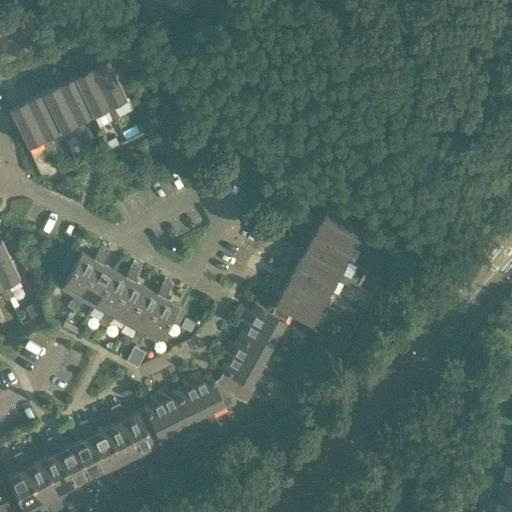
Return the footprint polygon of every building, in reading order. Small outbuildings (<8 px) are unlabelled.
[(81,56),(86,68),(91,66),(110,104),(113,102),(126,96),(108,58),(94,64),(89,53),(81,56)] [(119,115),(113,102),(110,104),(91,66),(86,68),(75,74),(93,112),(105,106),(111,118),(119,115)] [(48,72),(54,84),(59,82),(77,120),(80,118),(93,112),(75,74),(62,80),(57,69),(48,72)] [(59,82),(54,84),(43,90),(61,128),(73,122),(77,120),(59,82)] [(61,128),(43,90),(30,96),(24,84),(16,88),(21,100),(26,98),(45,136),(48,134),(61,128)] [(54,146),(48,134),(45,136),(26,98),(21,100),(10,106),(28,144),(41,138),(46,150),(54,146)] [(304,219),(316,226),(318,222),(355,242),(356,238),(364,225),(327,205),(320,218),(308,212),(304,219)] [(368,245),(356,238),(355,242),(318,222),(316,226),(309,238),(346,258),(353,245),(364,252),(368,245)] [(0,279),(2,284),(6,282),(20,275),(2,238),(0,238),(0,279)] [(286,251),(298,258),(301,254),(337,274),(339,270),(346,258),(309,238),(303,250),(291,243),(286,251)] [(93,304),(113,267),(101,261),(108,247),(100,243),(92,256),(97,259),(71,306),(75,308),(80,297),(93,304)] [(67,303),(71,306),(97,259),(92,256),(81,250),(61,287),(72,293),(67,303)] [(292,270),(329,289),(335,277),(347,283),(351,276),(339,270),(337,274),(301,254),(298,258),(292,270)] [(109,312),(112,314),(124,321),(144,284),(133,278),(140,265),(131,260),(124,274),(128,276),(109,312)] [(128,276),(124,274),(113,267),(93,304),(105,310),(99,321),(106,325),(112,314),(109,312),(128,276)] [(269,283),(281,290),(284,286),(320,305),(322,301),(329,289),(292,270),(286,282),(273,275),(269,283)] [(163,278),(156,291),(160,293),(140,330),(144,331),(158,339),(178,303),(164,296),(172,283),(163,278)] [(12,294),(6,282),(2,284),(0,279),(0,288),(5,298),(12,294)] [(160,293),(156,291),(144,284),(124,321),(137,328),(130,339),(138,343),(144,331),(140,330),(160,293)] [(277,302),(290,309),(311,321),(318,309),(330,315),(332,312),(334,308),(322,301),(320,305),(284,286),(281,290),(275,301),(277,302)] [(290,309),(277,302),(272,311),(256,302),(252,310),(246,307),(241,316),(276,335),(274,338),(283,343),(287,336),(278,331),(290,309)] [(243,327),(239,334),(268,350),(274,338),(276,335),(241,316),(237,324),(243,327)] [(266,375),(269,368),(261,363),(268,350),(239,334),(234,342),(229,339),(224,347),(259,367),(257,370),(266,375)] [(295,341),(287,336),(283,343),(291,348),(295,341)] [(251,382),(257,370),(259,367),(224,347),(220,355),(225,358),(221,367),(224,368),(225,367),(251,382)] [(199,369),(191,373),(208,410),(211,408),(225,401),(224,400),(235,394),(246,400),(254,384),(251,382),(225,367),(224,368),(220,376),(214,379),(210,371),(202,375),(199,369)] [(278,372),(269,368),(266,375),(274,379),(278,372)] [(185,384),(178,387),(192,417),(204,411),(208,420),(215,417),(211,408),(208,410),(191,373),(182,377),(185,384)] [(192,417),(178,387),(170,391),(167,385),(158,389),(175,426),(179,424),(192,417)] [(183,433),(179,424),(175,426),(158,389),(150,393),(153,399),(144,404),(145,406),(151,419),(145,422),(152,437),(171,428),(175,436),(183,433)] [(151,419),(145,406),(125,416),(118,402),(110,406),(117,420),(121,418),(140,456),(144,454),(157,447),(152,437),(145,422),(151,419)] [(215,417),(208,420),(212,429),(219,425),(215,417)] [(78,422),(84,436),(89,434),(107,472),(111,470),(123,464),(105,426),(93,432),(86,418),(78,422)] [(149,464),(144,454),(140,456),(121,418),(117,420),(105,426),(123,464),(135,458),(141,468),(149,464)] [(187,441),(183,433),(175,436),(180,445),(187,441)] [(91,480),(72,442),(60,448),(54,434),(46,438),(52,452),(57,450),(75,488),(79,485),(91,480)] [(84,436),(72,442),(91,480),(103,474),(108,484),(116,480),(111,470),(107,472),(89,434),(84,436)] [(13,453),(20,468),(24,466),(43,503),(47,501),(59,495),(40,458),(28,464),(21,450),(13,453)] [(84,496),(79,485),(75,488),(57,450),(52,452),(40,458),(59,495),(71,490),(76,500),(84,496)] [(51,511),(52,511),(47,501),(43,503),(24,466),(20,468),(8,474),(26,511),(38,505),(41,511),(51,511)] [(507,498),(504,497),(503,502),(506,503),(504,511),(511,511),(511,502),(507,502),(507,498)]
